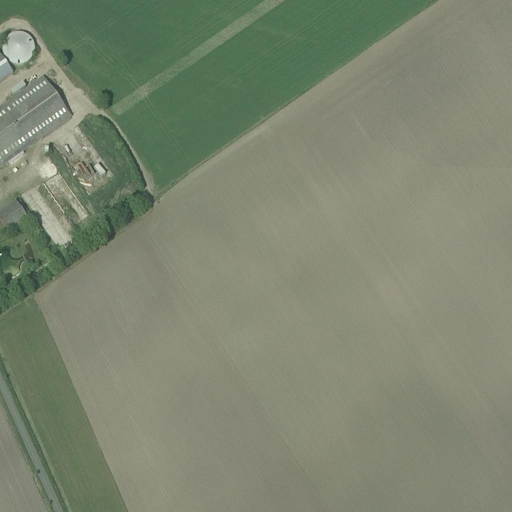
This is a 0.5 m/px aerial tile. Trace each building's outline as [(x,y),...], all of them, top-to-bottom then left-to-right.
[(37,47),(37,44),(36,41),(34,38),(32,35),(30,34),(26,32),(24,31),(20,31),(15,33),(13,34),(10,36),(8,39),(7,42),(6,44),(6,47),(6,50),(7,53),(9,56),(12,59),(14,60),(17,61),(20,62),(22,62),(27,61),(31,59),(33,57),(36,53),(37,49),(37,47)] [(0,84),(13,75),(0,57),(0,84)] [(0,167),(1,169),(71,119),(42,78),(0,108),(0,167)] [(10,97),(22,91),(20,86),(7,92),(10,97)] [(28,224),(16,204),(0,214),(0,223),(8,237),(28,224)]
